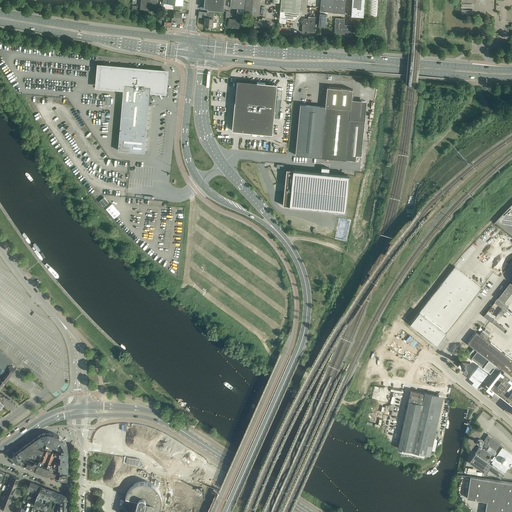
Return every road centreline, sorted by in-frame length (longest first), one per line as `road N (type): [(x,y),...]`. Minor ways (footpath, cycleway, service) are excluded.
road 1 (secondary): [(511,69),(191,40)]
road 2 (secondary): [(205,56),(511,77)]
road 3 (secondary): [(232,496),(304,330),(305,282),(287,242)]
road 4 (secondary): [(192,54),(185,122),(191,168),(215,196),(287,242)]
road 5 (secondary): [(287,242),(206,139),(205,56)]
road 6 (unclassified): [(511,424),(438,363),(511,270)]
road 7 (secondary): [(0,21),(192,54)]
road 8 (secondary): [(191,40),(0,13)]
road 9 (tertiary): [(307,511),(164,421)]
